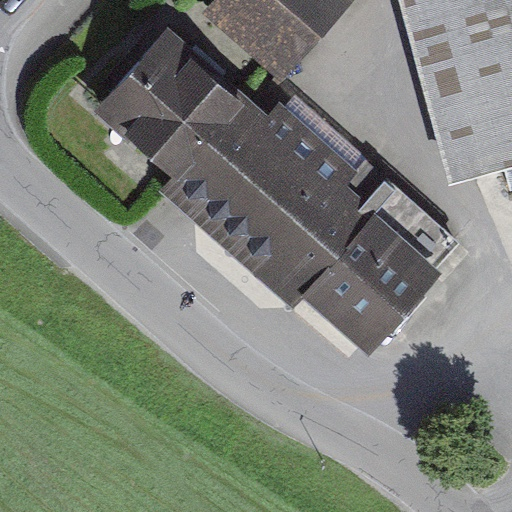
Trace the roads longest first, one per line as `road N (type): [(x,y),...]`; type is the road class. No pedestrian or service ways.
road 1 (tertiary): [(459,511),(233,360),(0,153)]
road 2 (unknown): [(365,448),(511,301)]
